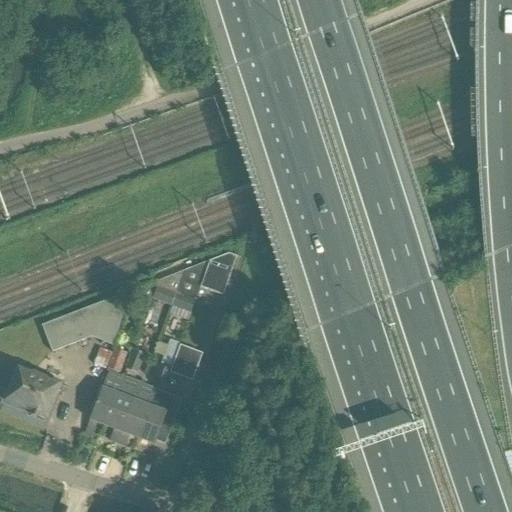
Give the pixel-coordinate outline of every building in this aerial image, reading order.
[(209,262),(200,288),(222,296),(236,257),(228,254),(209,262)] [(141,288),(141,289),(138,298),(151,302),(152,299),(171,306),(190,313),(195,301),(195,302),(200,288),(209,262),(209,261),(141,288)] [(130,300),(129,300),(119,296),(41,326),(52,353),(91,338),(113,347),(130,300)] [(202,355),(179,346),(169,373),(192,382),(202,355)] [(97,358),(108,362),(112,354),(100,349),(97,358)] [(96,423),(106,427),(124,378),(115,374),(116,372),(118,373),(126,353),(115,350),(107,371),(108,372),(107,375),(85,432),(83,440),(90,442),(95,429),(93,428),(96,423)] [(126,369),(137,373),(143,356),(133,352),(126,369)] [(94,365),(105,370),(108,362),(97,358),(94,365)] [(154,381),(164,384),(169,370),(159,367),(154,381)] [(27,412),(38,416),(43,418),(44,417),(46,418),(59,385),(18,368),(5,401),(28,411),(27,412)] [(109,442),(117,444),(140,384),(124,378),(106,427),(116,431),(114,436),(112,435),(109,442)] [(140,384),(117,444),(125,448),(127,441),(125,440),(127,435),(137,438),(148,407),(149,407),(156,390),(140,384)] [(148,407),(137,438),(153,445),(155,441),(164,445),(182,401),(156,390),(149,407),(148,407)] [(57,511),(65,491),(63,490),(56,511),(57,511)]
